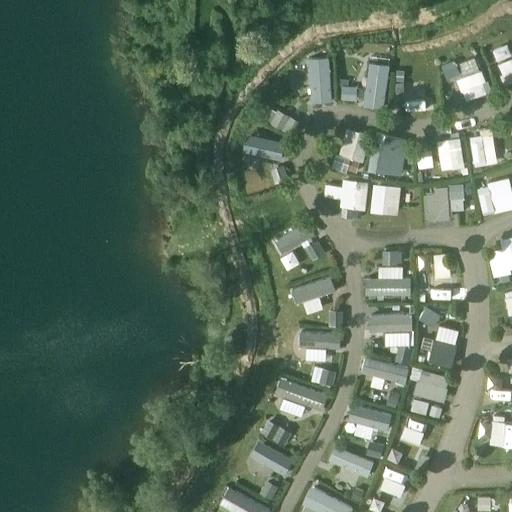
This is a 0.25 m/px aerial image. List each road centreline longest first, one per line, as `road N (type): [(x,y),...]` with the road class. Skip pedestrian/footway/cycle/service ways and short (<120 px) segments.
road 1 (track): [(468,0),(320,37),(261,74),(220,126)]
road 2 (track): [(219,0),(234,42),(220,126)]
